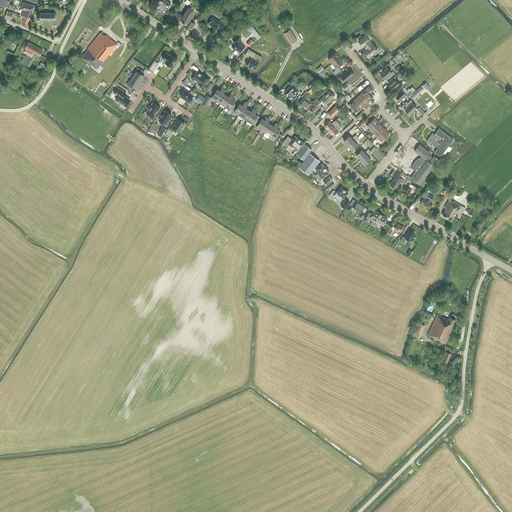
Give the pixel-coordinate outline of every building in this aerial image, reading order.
[(0,0),(0,7),(4,9),(4,7),(6,8),(6,7),(8,7),(10,0),(0,0)] [(171,3),(165,0),(155,0),(155,1),(158,2),(154,8),(164,14),(171,3)] [(26,16),(30,17),(34,6),(23,2),(21,9),(22,9),(20,15),(24,16),(26,17),(26,16)] [(183,22),(192,8),(191,7),(188,8),(183,16),(177,12),(173,18),(175,19),(174,21),(178,23),(180,20),(183,22)] [(194,9),(192,8),(183,22),(187,24),(185,27),(188,30),(190,28),(192,29),(195,24),(189,20),(194,12),(194,9)] [(13,13),(10,12),(7,11),(5,17),(8,18),(11,19),(13,13)] [(216,29),(221,22),(217,20),(219,17),(212,12),(210,16),(212,17),(208,23),(216,29)] [(28,25),(30,17),(26,16),(26,17),(24,16),(22,23),(28,25)] [(220,40),(224,33),(220,30),(215,37),(220,40)] [(297,40),(290,30),(284,34),(291,44),(297,40)] [(119,46),(117,44),(105,35),(105,36),(101,33),(87,49),(88,49),(82,57),(97,69),(114,47),(117,49),(119,46)] [(266,39),(263,36),(253,45),(256,48),(262,42),(266,39)] [(363,47),(364,46),(366,48),(363,51),(369,57),(377,50),(372,44),(372,45),(369,42),(370,41),(365,37),(359,42),(363,47)] [(238,52),(245,47),(239,41),(232,47),(234,50),(235,49),(238,52)] [(43,50),(35,46),(28,42),(24,48),(26,49),(24,52),(28,55),(27,57),(25,56),(22,62),(24,63),(25,63),(30,66),(35,56),(38,58),(39,56),(40,56),(43,50)] [(259,62),(262,57),(248,49),(245,55),(249,58),(245,63),(255,69),(259,62)] [(165,52),(161,58),(166,60),(164,62),(171,67),(177,58),(170,54),(169,55),(165,52)] [(343,61),(336,53),(328,59),(335,67),(334,68),(335,70),(333,72),(335,75),(341,70),(339,67),(338,68),(337,66),(343,61)] [(163,65),(157,73),(162,77),(168,69),(163,65)] [(133,74),(130,72),(129,74),(141,82),(140,81),(144,76),(142,74),(144,71),(138,67),(133,74)] [(388,79),(395,73),(393,71),(392,72),(387,67),(380,74),(385,79),(386,77),(388,79)] [(345,82),(354,74),(349,69),(340,76),(345,82)] [(203,75),(197,71),(191,79),(198,83),(203,75)] [(128,76),(131,78),(126,85),(132,88),(134,86),(137,87),(140,82),(141,82),(129,74),(128,76)] [(342,79),(338,74),(333,78),(337,83),(342,79)] [(204,88),(209,79),(203,75),(198,83),(204,88)] [(393,91),(400,84),(395,80),(396,79),(394,77),(388,82),(390,85),(388,86),(393,91)] [(284,93),(292,100),(298,93),(290,86),(284,93)] [(373,98),(369,94),(373,91),(369,86),(361,93),(368,101),(373,98)] [(126,93),(118,87),(114,93),(118,96),(115,100),(125,106),(130,99),(124,96),(126,93)] [(217,89),(211,97),(216,101),(224,89),(222,87),(220,91),(217,89)] [(423,89),(421,87),(411,96),(413,99),(423,89)] [(226,90),(224,89),(216,101),(220,103),(226,95),(223,93),(226,90)] [(189,102),(193,96),(195,97),(197,94),(191,90),(189,93),(184,90),(180,96),(182,98),(189,102)] [(326,104),(334,95),(328,90),(320,99),(322,101),(320,103),(323,105),(321,108),(324,110),(328,106),(326,104)] [(407,98),(411,94),(408,92),(406,94),(401,90),(395,96),(400,101),(404,96),(407,98)] [(306,108),(311,103),(309,101),(310,100),(306,97),(309,93),(307,91),(302,96),(303,98),(299,103),(306,108)] [(229,97),(226,95),(220,103),(225,106),(233,95),(232,94),(231,93),(229,97)] [(357,97),(364,105),(368,101),(361,93),(357,97)] [(208,100),(210,97),(207,95),(202,104),(205,106),(209,100),(208,100)] [(225,106),(232,111),(236,105),(233,103),(235,101),(232,99),(234,96),(233,95),(225,106)] [(353,101),(360,109),(364,105),(357,97),(353,101)] [(318,106),(321,102),(317,99),(308,109),(314,113),(319,107),(318,106)] [(409,114),(416,108),(412,103),(413,102),(411,100),(405,106),(407,108),(405,110),(409,114)] [(356,112),(360,109),(353,101),(349,104),(356,112)] [(150,119),(154,122),(158,116),(155,115),(160,107),(153,102),(150,106),(149,105),(147,109),(148,110),(146,113),(152,116),(150,119)] [(238,115),(246,103),(244,102),(242,105),(239,104),(236,109),(234,107),(232,111),(234,112),(238,115)] [(247,104),(246,103),(238,115),(243,118),(248,110),(246,108),(248,105),(247,104)] [(134,117),(137,119),(145,107),(142,105),(134,117)] [(350,111),(344,105),(341,108),(347,114),(350,111)] [(328,113),(332,117),(339,110),(335,106),(328,113)] [(251,111),(248,110),(243,118),(247,121),(255,109),(253,108),(251,111)] [(257,110),(255,109),(247,121),(252,124),(254,125),(256,122),(254,121),(257,116),(255,114),(257,110)] [(167,127),(171,121),(168,119),(171,115),(165,110),(159,120),(165,124),(164,125),(167,127)] [(261,130),(268,118),(267,117),(264,120),(262,118),(256,127),(261,130)] [(265,133),(271,124),(268,123),(270,119),(268,118),(261,130),(265,133)] [(370,129),(378,122),(374,118),(366,125),(370,129)] [(165,134),(169,137),(173,131),(172,130),(173,129),(179,132),(185,123),(178,119),(172,128),(169,127),(165,134)] [(324,126),(328,131),(334,126),(329,121),(324,126)] [(374,133),(382,126),(378,122),(370,129),(374,133)] [(270,136),(277,124),(276,123),(273,126),(271,124),(265,133),(270,136)] [(279,125),(277,124),(270,136),(274,139),(280,130),(277,128),(279,125)] [(334,126),(328,131),(333,136),(338,131),(334,126)] [(377,137),(385,130),(382,126),(374,133),(377,137)] [(453,139),(439,128),(434,134),(432,133),(427,140),(437,148),(434,152),(440,157),(453,139)] [(389,134),(385,130),(377,137),(381,141),(389,134)] [(348,145),(357,137),(356,135),(353,137),(353,138),(352,139),(349,135),(343,141),(348,145)] [(303,145),(304,143),(295,136),(292,140),(288,136),(282,143),(286,147),(289,144),(296,150),(293,154),(294,156),(298,151),(303,145)] [(348,145),(352,150),(358,145),(355,142),(356,140),(356,141),(359,138),(357,137),(348,145)] [(304,145),(303,145),(298,151),(299,151),(297,154),(304,159),(312,149),(305,144),(304,145)] [(405,175),(403,173),(402,175),(411,182),(413,179),(419,184),(434,165),(435,167),(440,161),(434,156),(433,158),(428,154),(430,152),(420,144),(414,151),(417,153),(422,157),(420,159),(419,159),(418,159),(417,159),(417,160),(416,160),(415,161),(414,162),(414,163),(413,164),(413,165),(412,166),(412,167),(412,169),(414,170),(413,170),(416,171),(411,177),(408,175),(407,176),(405,175)] [(361,159),(370,151),(368,149),(366,151),(366,152),(365,153),(362,149),(356,155),(361,159)] [(372,152),(370,151),(361,159),(365,164),(370,159),(367,156),(369,154),(369,155),(372,152)] [(309,175),(320,161),(310,153),(299,167),(309,175)] [(322,179),(329,173),(322,164),(315,169),(322,179)] [(390,185),(396,188),(399,183),(402,184),(405,180),(400,177),(402,175),(398,172),(396,175),(390,185)] [(326,185),(332,180),(329,176),(323,181),(326,185)] [(334,185),(331,181),(324,186),(327,190),(334,185)] [(417,187),(408,182),(406,186),(405,185),(402,192),(407,195),(411,189),(415,191),(417,187)] [(444,186),(438,183),(434,191),(439,194),(444,186)] [(348,192),(345,189),(341,187),(336,193),(334,196),(340,201),(342,198),(343,199),(348,192)] [(426,196),(428,194),(426,192),(422,196),(424,198),(421,203),(429,208),(432,203),(431,202),(433,200),(426,196)] [(345,199),(341,206),(345,209),(350,202),(345,199)] [(356,201),(353,199),(350,205),(353,206),(361,212),(366,204),(357,199),(356,201)] [(455,215),(461,205),(453,201),(453,202),(449,200),(445,208),(446,209),(442,215),(451,220),(454,215),(455,215)] [(369,217),(378,222),(382,215),(373,210),(369,217)] [(382,215),(378,222),(375,226),(378,228),(381,223),(383,225),(387,218),(382,215)] [(401,231),(404,227),(397,224),(395,228),(394,230),(400,234),(401,231)] [(410,241),(414,233),(409,230),(405,238),(403,236),(400,241),(405,244),(407,239),(410,241)] [(455,320),(455,319),(449,317),(448,319),(437,314),(428,335),(433,337),(433,338),(445,344),(454,326),(453,325),(455,320)] [(420,323),(415,332),(420,334),(424,325),(420,323)]
